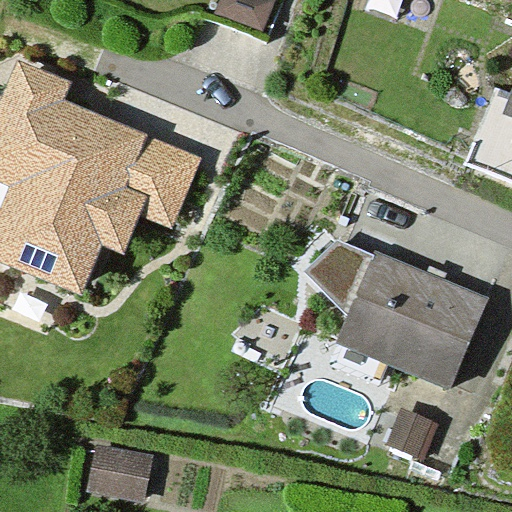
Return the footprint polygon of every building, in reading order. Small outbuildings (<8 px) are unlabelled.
[(219,0),(213,14),(261,35),(275,0),(219,0)] [(357,0),(348,27),(396,45),(411,0),(357,0)] [(0,265),(80,297),(99,251),(121,259),(138,215),(170,228),(197,159),(63,107),(72,84),(17,62),(8,85),(2,100),(0,99),(0,265)] [(511,87),(510,94),(496,89),(466,162),(511,180),(511,87)] [(488,299),(373,251),(334,346),(448,394),(488,299)] [(401,410),(384,448),(413,462),(431,424),(401,410)] [(97,444),(87,493),(145,505),(155,456),(97,444)]
